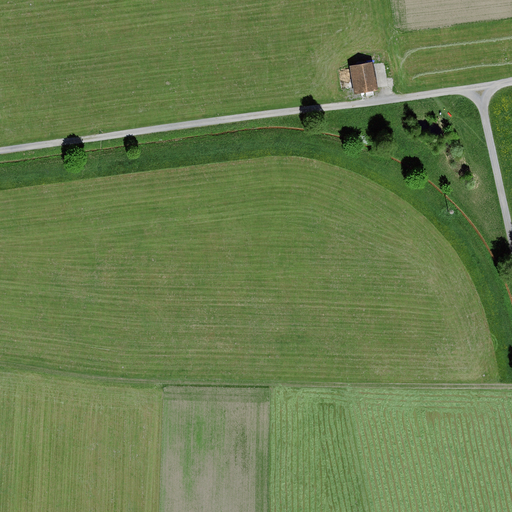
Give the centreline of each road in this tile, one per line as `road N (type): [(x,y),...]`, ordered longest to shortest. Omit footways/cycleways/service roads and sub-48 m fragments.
road 1 (track): [(511,83),(0,151)]
road 2 (track): [(480,88),(511,238)]
